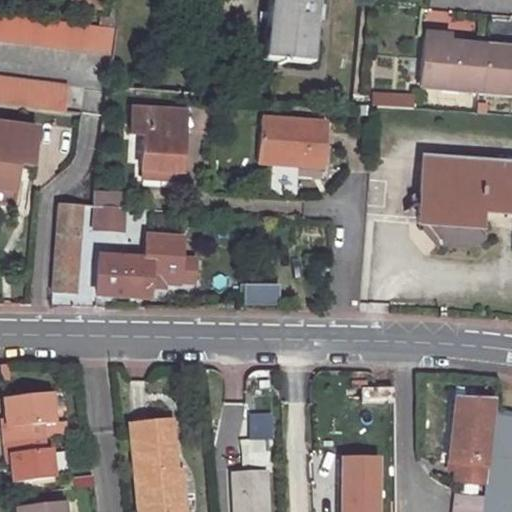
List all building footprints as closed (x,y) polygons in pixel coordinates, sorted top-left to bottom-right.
[(97,0),(69,0),(69,6),(96,9),(97,0)] [(117,0),(100,0),(98,22),(116,24),(117,0)] [(266,0),(266,15),(259,15),(258,23),(265,24),(262,61),(309,65),(312,24),(315,24),(316,10),(313,9),(313,0),(266,0)] [(0,40),(112,54),(116,25),(0,12),(0,40)] [(426,40),(426,47),(450,49),(451,41),(426,40)] [(450,49),(426,47),(423,91),(481,96),(484,52),(450,49)] [(511,98),(511,54),(484,52),(481,96),(511,98)] [(0,102),(65,110),(69,84),(0,76),(0,102)] [(375,94),(374,105),(415,108),(415,96),(375,94)] [(177,110),(131,107),(130,133),(142,134),(139,168),(142,168),(176,171),(179,171),(182,131),(176,131),(177,110)] [(322,125),(261,120),(256,163),(275,165),(276,156),(319,160),(322,125)] [(37,128),(0,123),(0,206),(20,208),(23,180),(30,181),(37,128)] [(276,156),(275,165),(317,168),(319,160),(276,156)] [(511,167),(421,159),(416,223),(479,228),(480,208),(511,211),(511,167)] [(176,171),(142,168),(141,176),(175,178),(176,171)] [(95,208),(125,209),(126,194),(96,193),(95,208)] [(54,293),(75,294),(82,207),(61,206),(54,293)] [(125,209),(95,208),(94,230),(124,231),(125,209)] [(146,236),(144,260),(149,260),(147,281),(162,282),(177,284),(179,259),(181,239),(146,236)] [(149,260),(144,260),(128,258),(129,255),(123,255),(122,258),(102,256),(98,293),(146,297),(146,294),(147,281),(149,260)] [(179,259),(177,284),(192,285),(194,260),(179,259)] [(147,281),(146,294),(161,295),(162,282),(147,281)] [(241,285),(241,306),(279,306),(279,286),(241,285)] [(392,404),(391,388),(374,388),(359,389),(359,405),(392,404)] [(49,394),(1,400),(4,427),(0,427),(0,429),(1,443),(42,438),(41,425),(52,424),(49,394)] [(490,403),(455,400),(451,460),(456,461),(455,478),(484,481),(490,403)] [(508,511),(511,477),(511,415),(492,413),(488,467),(484,511),(508,511)] [(269,416),(249,416),(250,440),(269,439),(269,416)] [(169,421),(129,426),(138,511),(185,511),(183,481),(176,482),(169,421)] [(44,450),(42,438),(1,443),(3,456),(7,455),(11,484),(53,478),(49,449),(44,450)] [(265,442),(239,442),(240,467),(266,467),(265,442)] [(376,511),(376,460),(340,460),(340,511),(376,511)] [(265,511),(263,474),(232,476),(234,511),(265,511)] [(454,497),(452,511),(481,511),(483,499),(454,497)] [(63,511),(62,501),(13,508),(13,511),(63,511)]
